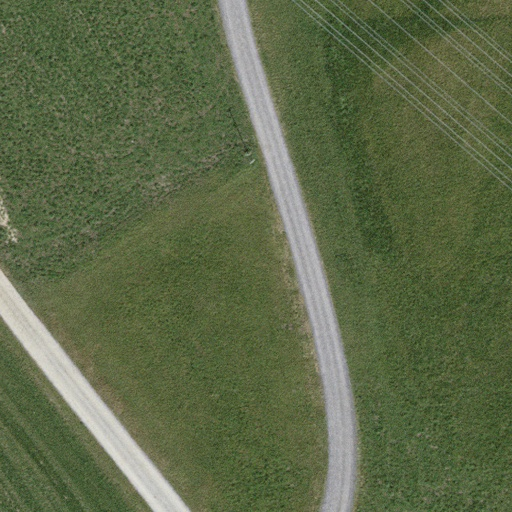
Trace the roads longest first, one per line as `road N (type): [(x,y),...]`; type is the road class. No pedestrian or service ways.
road 1 (track): [(235,0),(325,329),(340,439),(334,511)]
road 2 (track): [(0,289),(172,511)]
